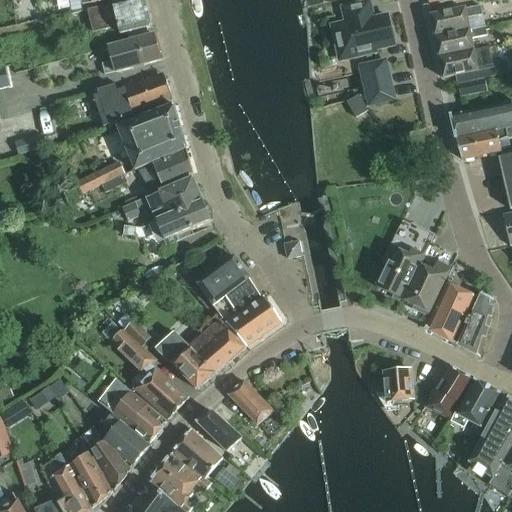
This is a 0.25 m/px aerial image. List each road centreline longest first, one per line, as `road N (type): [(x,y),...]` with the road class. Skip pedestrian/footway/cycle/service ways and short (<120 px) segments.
road 1 (residential): [(492,374),(508,332),(505,302),(483,267),(446,162),(408,0)]
road 2 (residential): [(304,328),(285,288),(213,189),(163,0)]
road 3 (residential): [(113,511),(195,411),(256,357),(304,328)]
road 4 (residential): [(492,374),(358,317),(322,323)]
